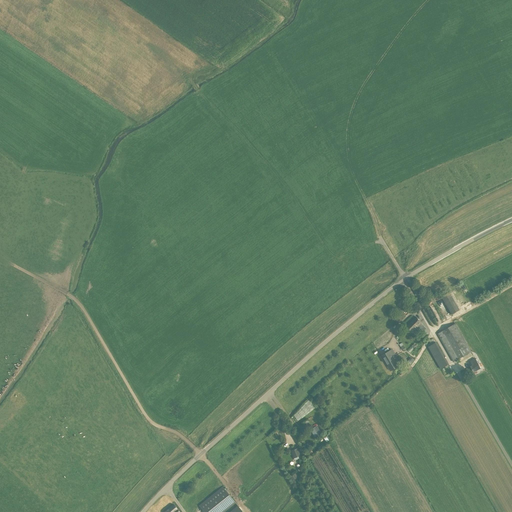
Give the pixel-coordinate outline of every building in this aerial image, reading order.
[(451,292),(443,297),(452,314),(460,309),(451,292)] [(416,317),(406,326),(412,332),(413,330),(416,328),(421,333),(426,329),(421,323),(421,322),(416,317)] [(456,324),(438,334),(453,362),(471,352),(456,324)] [(440,369),(448,365),(435,343),(428,347),(440,369)] [(390,351),(382,355),(391,370),(398,366),(390,351)] [(475,358),(470,361),(473,365),(471,366),(474,372),(481,368),(475,358)] [(302,417),(314,408),(310,404),(306,408),(304,406),(297,412),(301,416),(302,417)] [(321,433),(317,426),(310,430),(314,437),(321,433)] [(294,458),(300,456),(297,448),(291,451),(294,458)] [(295,479),(299,477),(296,473),(290,477),(292,481),(291,481),(293,484),(296,482),(295,479)] [(204,511),(223,511),(235,502),(223,487),(199,506),(204,511)]
